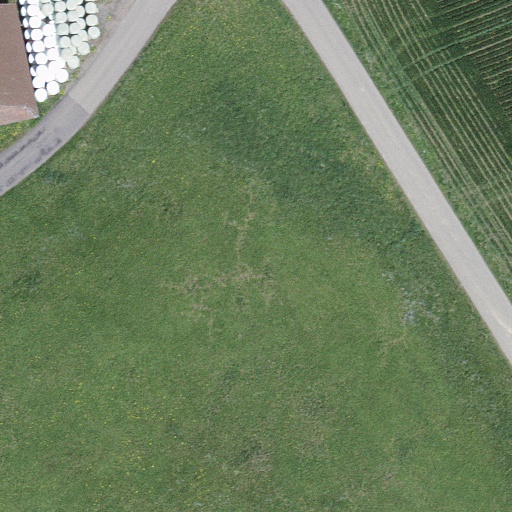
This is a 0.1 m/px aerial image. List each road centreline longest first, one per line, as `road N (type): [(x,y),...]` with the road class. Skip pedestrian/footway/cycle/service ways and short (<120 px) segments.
road 1 (unclassified): [(304,0),(511,333)]
road 2 (unclassified): [(0,172),(73,110),(157,0)]
